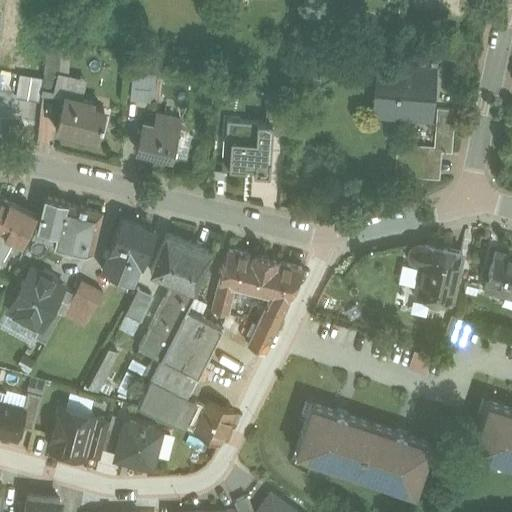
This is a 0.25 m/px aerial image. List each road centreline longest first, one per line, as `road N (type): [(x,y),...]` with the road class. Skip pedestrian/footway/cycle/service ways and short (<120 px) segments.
road 1 (residential): [(0,458),(126,486),(177,487),(202,478),(227,452),(286,329)]
road 2 (residential): [(0,162),(57,168),(331,236)]
road 3 (residential): [(511,366),(472,352),(456,385),(286,329)]
road 4 (residential): [(511,0),(469,198)]
road 5 (residential): [(331,236),(469,198)]
